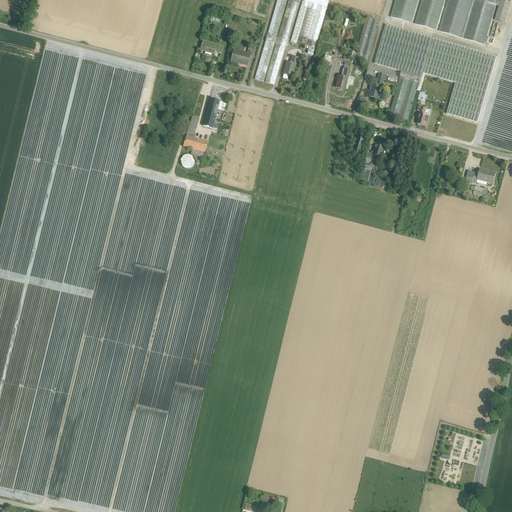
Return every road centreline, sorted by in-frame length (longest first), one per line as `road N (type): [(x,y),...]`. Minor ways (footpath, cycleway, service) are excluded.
road 1 (unclassified): [(511,158),(0,25)]
road 2 (tertiary): [(476,511),(511,356)]
